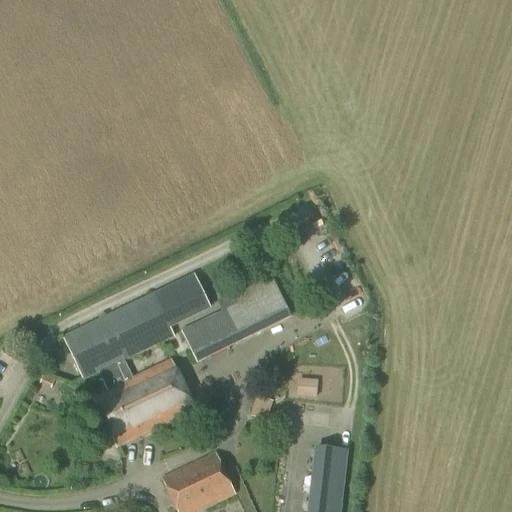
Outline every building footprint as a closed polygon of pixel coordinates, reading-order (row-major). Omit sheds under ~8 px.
[(210,310),(194,276),(191,277),(153,295),(127,307),(62,338),(83,383),(99,375),(102,381),(108,393),(104,395),(93,400),(117,450),(127,446),(164,428),(195,414),(185,392),(171,363),(133,381),(127,370),(124,363),(127,361),(174,339),(170,330),(210,310)] [(180,332),(196,365),(253,337),(238,305),(180,332)] [(316,400),(317,382),(297,381),(296,398),(316,400)] [(347,452),(314,449),(312,472),(345,475),(347,452)] [(176,511),(203,511),(235,497),(218,462),(215,454),(160,480),(176,511)] [(345,475),(312,472),(309,495),(342,498),(345,475)] [(340,511),(342,498),(309,495),(307,511),(340,511)]
